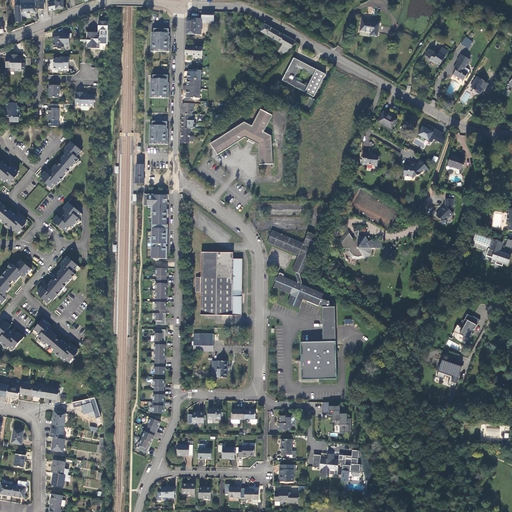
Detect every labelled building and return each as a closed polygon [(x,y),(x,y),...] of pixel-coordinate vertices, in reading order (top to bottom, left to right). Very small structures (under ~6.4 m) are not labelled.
[(43,0),(14,0),(15,22),(21,22),(21,14),(36,14),(36,10),(43,9),(43,0)] [(190,19),(187,21),(186,35),(201,35),(201,23),(201,21),(206,22),(206,24),(209,24),(210,20),(209,20),(209,12),(201,12),(201,19),(190,19)] [(369,36),(378,37),(380,24),(362,20),(360,31),(370,34),(369,36)] [(283,44),(278,52),(284,56),(288,52),(295,42),(265,25),(261,32),(283,44)] [(166,50),(171,50),(171,37),(169,37),(169,34),(170,34),(170,30),(155,29),(155,33),(153,33),(153,37),(152,37),(152,50),(156,50),(156,52),(166,52),(166,50)] [(69,45),(69,30),(65,30),(61,33),(61,37),(52,37),(52,42),(54,42),(55,47),(57,48),(58,49),(63,49),(64,45),(69,45)] [(100,33),(87,33),(87,37),(88,37),(88,43),(86,44),(86,48),(90,49),(90,48),(94,48),(94,49),(100,49),(100,41),(98,42),(98,37),(100,37),(100,33)] [(202,52),(202,50),(202,48),(185,46),(185,50),(185,55),(193,56),(196,56),(196,58),(201,58),(201,56),(202,56),(202,52)] [(442,47),(439,51),(445,56),(448,51),(442,47)] [(430,59),(429,61),(437,65),(439,62),(441,63),(445,56),(439,51),(438,54),(435,52),(434,54),(429,50),(425,56),(430,59)] [(457,62),(457,63),(453,69),(455,71),(453,75),(463,81),(468,72),(464,70),(470,60),(461,54),(457,62)] [(15,55),(6,55),(6,62),(10,62),(10,68),(15,68),(15,71),(22,71),(22,67),(25,67),(26,63),(22,63),(22,57),(18,57),(15,57),(15,55)] [(68,69),(68,57),(60,56),(60,58),(55,58),(54,62),(53,62),(53,68),(56,69),(58,70),(62,70),(64,68),(68,69)] [(293,58),(282,81),(295,87),(297,83),(298,82),(293,79),(294,76),(292,75),(297,66),(304,69),(306,65),(293,58)] [(295,87),(314,96),(325,74),(306,65),(304,69),(314,75),(307,88),(297,83),(295,87)] [(194,73),(183,72),(183,76),(183,80),(201,81),(201,71),(194,70),(194,73)] [(165,97),(169,97),(170,84),(167,84),(167,80),(168,80),(168,76),(153,76),(153,79),(151,80),(151,83),(150,83),(150,96),(154,97),(154,98),(165,99),(165,97)] [(483,92),(488,84),(478,78),(471,88),(475,91),(474,92),(479,95),(482,91),(483,92)] [(192,89),(192,90),(200,90),(201,81),(183,80),(183,83),(182,86),(186,87),(192,87),(192,89)] [(60,85),(49,85),(49,98),(58,98),(58,92),(60,91),(60,85)] [(192,91),(182,90),(182,95),(181,98),(199,100),(200,90),(192,90),(192,91)] [(84,93),(75,92),(75,101),(95,101),(95,95),(87,94),(87,96),(84,96),(84,94),(84,93)] [(17,103),(6,103),(6,106),(6,107),(6,108),(6,109),(6,112),(7,113),(7,117),(9,118),(9,122),(19,122),(19,118),(20,118),(20,112),(17,112),(17,109),(19,108),(17,105),(17,103)] [(58,109),(58,105),(50,104),(50,108),(49,108),(49,117),(48,117),(48,120),(49,121),(59,121),(59,109),(58,109)] [(182,110),(182,115),(191,115),(191,110),(193,110),(193,104),(182,104),(182,110)] [(264,132),(272,116),(261,109),(252,126),(244,122),(211,145),(218,156),(238,142),(245,138),(249,140),(254,143),(259,145),(260,165),(273,165),(272,136),(264,132)] [(384,112),(378,122),(391,130),(397,121),(391,117),(384,112)] [(194,121),(194,115),(191,115),(182,115),(182,123),(181,129),(190,129),(190,122),(194,121)] [(149,129),(149,139),(149,142),(153,142),(153,145),(163,145),(163,143),(167,143),(168,130),(166,130),(166,126),(167,126),(167,122),(153,122),(152,122),(152,125),(150,125),(150,129),(149,129)] [(444,134),(428,125),(427,128),(423,126),(417,135),(432,142),(434,139),(443,144),(447,138),(443,137),(444,134)] [(189,137),(190,130),(190,129),(181,129),(181,137),(181,144),(189,144),(189,142),(193,142),(193,137),(189,137)] [(42,179),(41,180),(53,189),(56,185),(57,186),(60,182),(79,160),(76,157),(81,151),(76,146),(71,142),(65,149),(65,153),(66,153),(60,160),(62,162),(58,166),(56,165),(50,172),(49,171),(47,171),(46,172),(45,172),(40,177),(42,179)] [(363,155),(362,167),(368,167),(368,166),(374,166),(373,168),(376,168),(377,162),(378,160),(378,158),(376,158),(377,157),(369,156),(369,155),(363,155)] [(452,155),(448,166),(461,170),(465,160),(452,155)] [(0,175),(5,180),(7,179),(11,183),(15,178),(14,177),(19,170),(20,169),(15,164),(15,165),(14,164),(11,164),(10,165),(3,159),(2,161),(0,159),(0,175)] [(430,170),(421,160),(415,164),(413,162),(410,165),(403,165),(402,177),(411,177),(412,179),(416,175),(419,176),(426,170),(427,172),(430,170)] [(167,215),(166,215),(166,212),(168,212),(168,209),(167,209),(167,205),(168,205),(168,202),(167,202),(167,199),(166,199),(166,194),(144,194),(143,205),(151,205),(151,212),(153,212),(153,216),(152,216),(151,236),(150,236),(150,239),(151,239),(151,250),(153,250),(153,258),(157,258),(167,258),(167,250),(167,246),(166,246),(166,244),(167,244),(168,228),(166,228),(166,226),(167,215)] [(454,198),(447,199),(448,204),(442,210),(440,212),(438,215),(441,219),(442,218),(443,220),(446,220),(450,217),(451,217),(455,213),(454,212),(453,204),(455,204),(454,198)] [(0,220),(12,231),(13,230),(17,234),(22,229),(21,228),(27,220),(21,215),(21,216),(20,215),(17,215),(16,215),(10,210),(8,211),(3,207),(5,206),(0,201),(0,220)] [(60,219),(57,216),(53,221),(66,232),(70,227),(72,229),(78,222),(76,220),(81,214),(68,203),(63,209),(66,212),(60,219)] [(299,255),(298,259),(312,259),(321,238),(309,233),(304,244),(273,231),(268,242),(299,255)] [(359,240),(356,240),(354,241),(348,232),(340,242),(340,249),(348,249),(348,252),(353,257),(358,259),(364,258),(365,260),(369,255),(371,249),(385,249),(379,239),(372,243),(370,241),(368,242),(365,239),(364,239),(359,238),(359,240)] [(496,260),(495,264),(502,266),(503,263),(508,265),(511,253),(507,252),(506,254),(501,253),(502,250),(500,250),(502,242),(493,240),(490,249),(488,249),(486,256),(491,258),(491,259),(496,260)] [(242,315),(243,259),(233,258),(233,252),(202,252),(201,277),(196,277),(196,292),(202,292),(201,315),(242,315)] [(54,282),(52,280),(46,287),(46,286),(43,286),(42,287),(41,287),(37,292),(44,299),(43,300),(48,304),(52,300),(53,301),(75,275),(73,272),(78,266),(67,257),(62,263),(62,264),(61,265),(61,268),(62,269),(56,275),(58,277),(54,282)] [(305,276),(312,259),(298,259),(293,271),(297,273),(297,274),(299,280),(303,282),(301,274),(305,276)] [(12,265),(0,278),(0,305),(1,306),(6,300),(5,300),(6,299),(6,296),(5,295),(10,288),(9,287),(13,282),(15,283),(21,277),(22,277),(25,277),(25,276),(29,279),(34,272),(26,265),(20,261),(15,267),(12,265)] [(167,268),(156,268),(156,275),(157,275),(157,283),(156,283),(155,298),(157,298),(156,301),(155,301),(155,309),(156,309),(156,313),(155,313),(155,320),(156,320),(156,324),(165,324),(165,318),(166,318),(166,313),(166,307),(166,302),(166,295),(167,286),(166,285),(166,273),(167,273),(167,268)] [(325,307),(325,322),(337,322),(337,307),(336,307),(333,307),(333,302),(324,298),(326,294),(304,285),(304,283),(303,282),(299,280),(300,282),(300,283),(285,277),(284,274),(282,273),(281,277),(279,276),(277,281),(278,282),(276,287),(294,294),(291,301),(291,302),(291,303),(291,304),(292,304),(302,309),(305,299),(321,305),(325,307)] [(465,321),(464,320),(459,328),(458,327),(455,333),(469,340),(470,339),(472,340),(475,335),(471,333),(473,329),(475,331),(477,328),(481,321),(474,317),(474,318),(468,315),(465,321)] [(38,339),(55,353),(64,361),(65,359),(69,362),(74,358),(72,356),(78,349),(73,345),(73,346),(72,345),(69,345),(68,346),(61,340),(60,342),(55,338),(57,336),(50,330),(51,329),(50,326),(49,325),(50,325),(43,319),(39,324),(34,330),(40,336),(38,339)] [(6,322),(0,328),(0,343),(7,349),(8,347),(12,351),(24,338),(17,333),(14,336),(8,330),(11,327),(6,322)] [(338,379),(337,322),(325,322),(325,342),(303,342),(303,379),(338,379)] [(165,329),(156,329),(156,333),(155,333),(155,340),(156,340),(156,344),(155,344),(154,359),(155,359),(155,366),(154,366),(154,374),(165,374),(165,369),(165,357),(165,347),(165,340),(166,340),(166,335),(165,335),(165,329)] [(195,351),(215,351),(215,340),(215,334),(195,334),(195,351)] [(229,378),(229,361),(219,361),(214,361),(214,372),(219,372),(218,378),(229,378)] [(455,365),(444,361),(438,378),(446,380),(447,378),(451,379),(449,386),(457,388),(460,379),(464,367),(455,364),(455,365)] [(165,379),(154,379),(154,386),(155,387),(155,394),(154,394),(153,402),(155,402),(155,405),(153,405),(153,413),(164,413),(164,408),(164,402),(164,397),(164,384),(165,384),(165,379)] [(20,394),(32,396),(34,385),(22,383),(21,389),(20,394)] [(0,395),(7,397),(9,387),(9,386),(0,384),(0,395)] [(46,387),(34,385),(32,396),(45,398),(46,387)] [(21,389),(9,387),(7,397),(15,399),(16,396),(19,397),(20,394),(21,389)] [(59,389),(46,387),(45,398),(57,400),(58,393),(59,389)] [(96,418),(101,416),(95,398),(73,403),(74,407),(82,406),(85,414),(88,413),(90,416),(95,415),(96,418)] [(342,403),(324,402),(324,407),(324,414),(330,414),(330,415),(334,415),(334,421),(342,421),(341,432),(353,432),(352,419),(349,419),(349,414),(341,414),(341,406),(342,403)] [(215,410),(210,410),(210,421),(215,421),(223,421),(223,411),(217,410),(215,410)] [(233,420),(246,420),(246,411),(246,410),(238,410),(233,410),(233,420)] [(251,411),(246,411),(246,420),(252,420),(252,423),(253,424),(258,424),(259,423),(259,420),(257,420),(257,415),(257,411),(251,411)] [(66,414),(55,412),(53,425),(64,427),(66,414)] [(194,424),(206,424),(206,413),(201,413),(201,414),(198,414),(195,414),(194,415),(194,424)] [(280,430),(292,430),(292,423),(292,418),(287,418),(287,416),(284,416),(282,416),(282,423),(280,423),(280,430)] [(161,421),(151,417),(148,424),(149,425),(146,431),(145,431),(139,445),(140,445),(139,449),(148,452),(150,447),(154,437),(159,426),(161,421)] [(62,439),(64,427),(53,425),(51,437),(54,438),(62,439)] [(486,427),(485,435),(499,437),(499,428),(486,427)] [(24,431),(14,430),(12,443),(21,445),(22,438),(23,438),(24,431)] [(63,452),(65,439),(62,439),(54,438),(52,450),(63,452)] [(293,451),(293,440),(283,440),(283,444),(283,449),(283,451),(284,451),(284,456),(294,456),(294,455),(298,455),(298,451),(293,451)] [(191,446),(180,446),(180,457),(184,457),(184,456),(187,456),(195,456),(195,443),(191,443),(191,446)] [(200,446),(201,461),(206,461),(206,460),(209,460),(213,460),(213,450),(207,450),(207,447),(206,446),(200,446)] [(244,448),(241,448),(241,458),(245,458),(245,456),(247,456),(249,457),(249,456),(256,456),(256,447),(245,447),(244,448)] [(236,460),(236,448),(224,448),(224,459),(229,459),(232,459),(231,460),(236,460)] [(339,460),(339,461),(334,460),(334,455),(328,454),(328,460),(321,459),(322,456),(314,455),(313,468),(318,468),(318,469),(320,470),(321,470),(321,477),(326,478),(327,474),(330,475),(335,475),(336,471),(338,472),(337,476),(342,476),(341,480),(349,481),(350,472),(360,473),(361,466),(358,465),(360,452),(353,451),(352,457),(340,455),(339,460)] [(24,468),(26,456),(16,454),(14,466),(24,468)] [(54,460),(52,473),(54,473),(63,475),(64,468),(65,462),(54,460)] [(296,470),(296,466),(282,465),(282,470),(282,475),(281,475),(281,478),(281,482),(286,482),(286,481),(289,481),(290,482),(296,482),(296,470)] [(64,481),(65,475),(63,475),(54,473),(52,485),(63,487),(64,481)] [(18,486),(13,486),(12,496),(20,497),(20,496),(25,496),(27,482),(19,481),(18,486)] [(3,495),(12,496),(13,486),(1,484),(0,488),(0,492),(4,493),(3,495)] [(198,497),(198,484),(194,484),(193,485),(189,485),(185,485),(185,495),(193,495),(193,497),(198,497)] [(231,498),(243,498),(243,488),(243,485),(239,485),(239,488),(235,488),(232,488),(231,498)] [(177,499),(177,488),(174,488),(172,488),(171,489),(165,489),(164,489),(164,498),(169,498),(170,499),(177,499)] [(208,488),(201,488),(201,499),(214,499),(214,489),(211,489),(208,489),(208,488)] [(243,500),(261,500),(261,492),(256,492),(254,491),(252,491),(252,488),(243,488),(243,498),(243,500)] [(301,504),(301,495),(293,495),(293,492),(291,493),(291,490),(282,490),(282,492),(279,492),(277,492),(277,502),(282,502),(284,504),(286,502),(292,503),(292,504),(301,504)] [(52,495),(50,508),(51,508),(60,510),(61,506),(62,500),(63,496),(52,495)]
